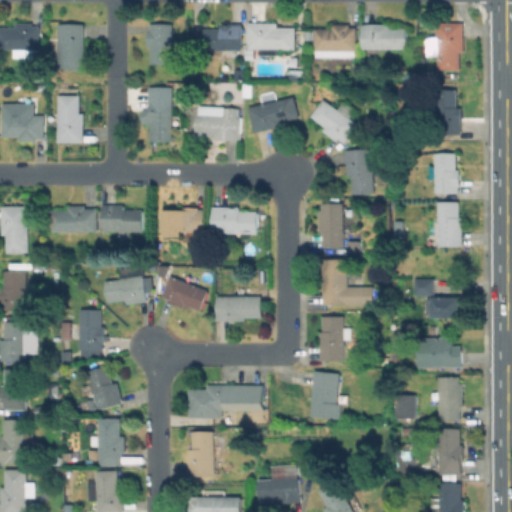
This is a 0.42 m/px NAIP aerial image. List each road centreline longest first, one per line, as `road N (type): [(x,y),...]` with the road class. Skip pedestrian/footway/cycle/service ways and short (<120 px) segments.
road 1 (secondary): [(509,76),(510,511)]
road 2 (residential): [(0,173),(282,171)]
road 3 (residential): [(282,171),(283,351)]
road 4 (residential): [(148,341),(158,353),(155,511)]
road 5 (residential): [(113,0),(112,171)]
road 6 (residential): [(158,353),(283,351)]
